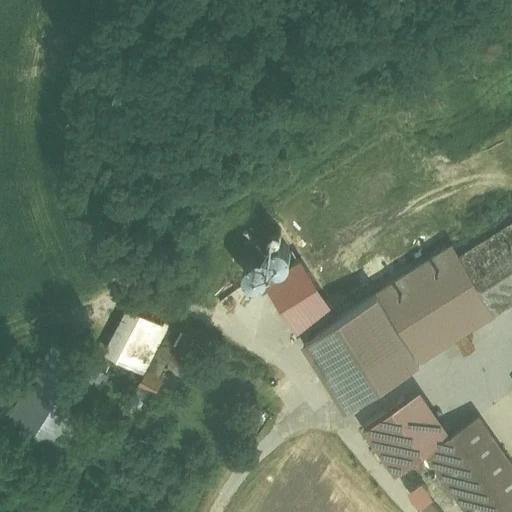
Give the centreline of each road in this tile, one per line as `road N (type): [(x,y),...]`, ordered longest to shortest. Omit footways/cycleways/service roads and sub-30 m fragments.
road 1 (track): [(219,511),(237,477),(295,424),(322,412),(350,423)]
road 2 (track): [(322,412),(274,326),(219,301)]
